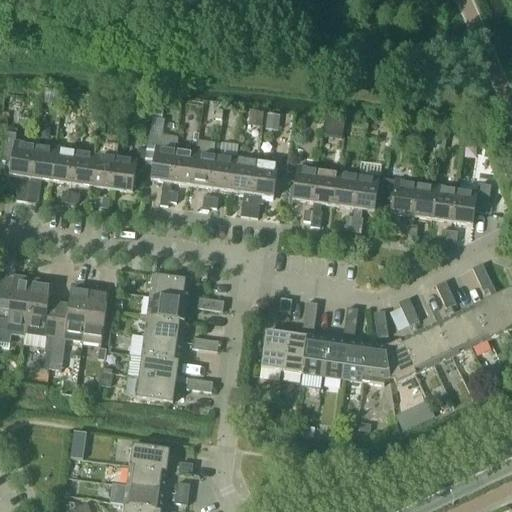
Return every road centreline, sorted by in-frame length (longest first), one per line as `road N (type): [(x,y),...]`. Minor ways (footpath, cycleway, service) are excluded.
road 1 (residential): [(245,285),(233,253),(127,238),(109,253),(0,238)]
road 2 (residential): [(488,238),(378,301),(245,285)]
road 3 (residential): [(235,511),(218,473),(245,285)]
road 4 (tertiary): [(511,456),(395,511)]
road 5 (residential): [(462,0),(511,113)]
